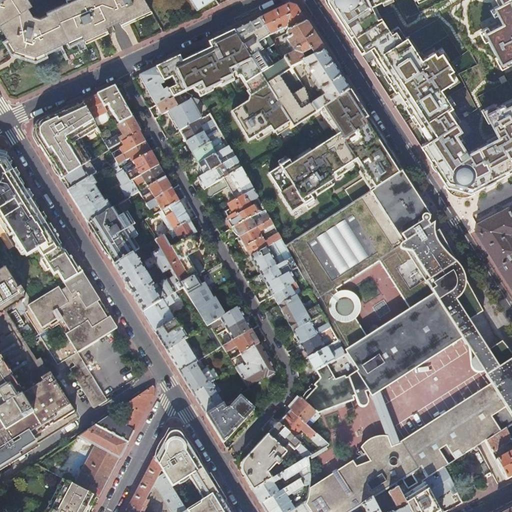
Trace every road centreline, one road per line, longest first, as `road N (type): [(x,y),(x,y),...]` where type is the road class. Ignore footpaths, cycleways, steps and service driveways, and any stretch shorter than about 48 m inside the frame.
road 1 (residential): [(119,67),(289,378),(285,396),(223,466)]
road 2 (residential): [(511,312),(311,0)]
road 3 (residential): [(4,119),(172,391)]
road 4 (residential): [(260,0),(119,67)]
road 5 (residential): [(172,391),(108,511)]
road 6 (residential): [(119,67),(4,119)]
